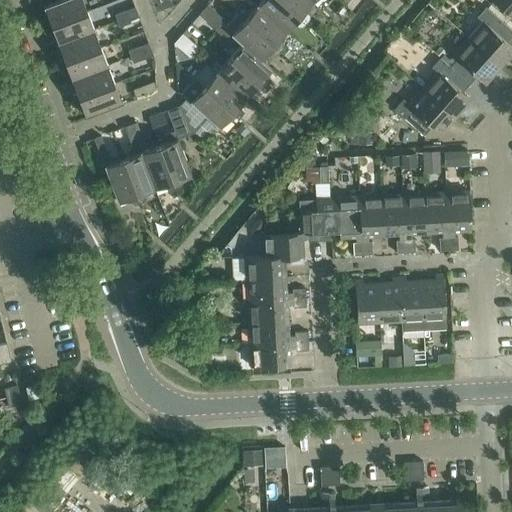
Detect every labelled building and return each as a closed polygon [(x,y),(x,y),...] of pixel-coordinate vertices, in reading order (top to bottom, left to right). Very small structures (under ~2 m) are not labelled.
[(40,24),(42,28),(86,12),(81,0),(60,0),(44,6),(48,18),(42,21),(40,24)] [(279,0),(261,0),(257,5),(286,31),(293,22),(298,27),(302,26),(305,23),(279,0)] [(308,0),(279,0),(305,23),(309,19),(309,15),(303,11),(311,2),(308,0)] [(511,0),(492,0),(511,17),(511,15),(511,0)] [(199,15),(207,22),(215,12),(207,5),(199,15)] [(257,5),(244,20),(280,51),(283,47),(283,44),(278,39),(286,31),(257,5)] [(134,7),(124,11),(129,23),(139,19),(134,7)] [(482,22),(468,38),(499,66),(511,50),(511,47),(506,42),(511,35),(511,31),(485,7),(476,17),(482,22)] [(129,23),(124,11),(114,15),(119,27),(129,23)] [(86,12),(42,28),(44,33),(47,35),(53,32),(57,43),(93,30),(86,12)] [(215,12),(207,22),(215,29),(223,19),(215,12)] [(237,13),(224,27),(231,35),(231,34),(270,69),(271,68),(260,59),(268,51),(273,55),(276,55),(280,51),(244,20),(237,13)] [(54,59),(56,64),(100,48),(93,30),(57,43),(62,54),(55,56),(54,59)] [(173,43),(181,50),(190,40),(182,33),(173,43)] [(241,44),(229,58),(264,89),(268,85),(268,82),(263,78),(270,69),(231,34),(231,35),(241,44)] [(457,58),(449,67),(469,84),(476,76),(484,82),(499,66),(468,38),(453,55),(457,58)] [(190,40),(181,50),(189,57),(198,48),(190,40)] [(148,43),(138,47),(143,59),(152,55),(148,43)] [(143,59),(138,47),(128,51),(133,63),(143,59)] [(283,47),(280,51),(288,58),(292,54),(284,47),(283,47)] [(100,48),(56,64),(57,69),(61,70),(67,68),(71,79),(107,66),(100,48)] [(216,73),(216,72),(245,98),(253,89),(258,93),(261,93),(264,89),(229,58),(221,67),(216,62),(211,68),(216,73)] [(437,73),(423,88),(453,116),(469,99),(461,93),(469,84),(449,67),(440,58),(431,67),(437,73)] [(67,95),(69,100),(114,83),(107,66),(71,79),(75,90),(69,92),(67,95)] [(216,72),(216,73),(203,87),(239,118),(242,114),(242,111),(237,106),(245,98),(216,72)] [(153,82),(133,89),(135,97),(155,89),(153,82)] [(114,83),(69,100),(71,105),(74,106),(80,104),(85,116),(121,102),(114,83)] [(186,98),(179,106),(182,116),(186,126),(193,133),(207,117),(218,127),(227,117),(232,122),(235,122),(239,118),(203,87),(190,101),(186,98)] [(453,116),(423,88),(409,104),(403,99),(394,109),(423,135),(431,126),(439,133),(453,116)] [(167,142),(158,145),(175,190),(180,188),(182,185),(179,178),(191,174),(177,139),(193,133),(186,126),(182,116),(179,106),(167,111),(174,131),(164,134),(167,142)] [(124,127),(128,137),(140,132),(136,122),(124,127)] [(241,124),(236,130),(244,137),(249,131),(241,124)] [(140,132),(128,137),(131,146),(132,147),(138,144),(144,142),(140,132)] [(372,132),(358,133),(358,145),(372,144),(372,132)] [(111,154),(108,155),(101,136),(93,138),(117,202),(129,197),(131,204),(135,205),(139,203),(123,159),(114,162),(111,154)] [(138,144),(132,147),(131,146),(128,147),(131,155),(123,159),(139,203),(144,201),(146,198),(143,192),(154,188),(141,152),(138,144)] [(158,145),(141,152),(154,188),(165,184),(167,190),(171,191),(175,190),(158,145)] [(467,151),(444,152),(444,166),(468,165),(467,151)] [(438,152),(423,153),(424,172),(439,171),(438,152)] [(416,154),(401,155),(401,169),(417,168),(416,154)] [(398,156),(384,157),(385,167),(399,166),(398,156)] [(327,166),(319,167),(319,183),(328,183),(327,166)] [(467,190),(445,192),(448,250),(458,250),(457,237),(454,237),(453,231),(470,230),(467,190)] [(445,192),(424,193),(426,232),(441,231),(442,238),(438,238),(439,251),(448,250),(445,192)] [(424,193),(402,194),(405,252),(415,252),(414,239),(411,239),(410,233),(426,232),(424,193)] [(402,194),(380,195),(383,235),(398,234),(399,240),(395,240),(396,253),(405,252),(402,194)] [(380,195),(359,196),(362,255),(371,254),(371,241),(368,242),(367,236),(383,235),(380,195)] [(337,214),(338,231),(339,237),(355,236),(355,242),(352,242),(353,255),(362,255),(359,196),(336,198),(337,214)] [(299,211),(300,232),(300,233),(320,232),(331,232),(330,215),(329,198),(315,199),(316,210),(299,211)] [(336,198),(329,198),(330,215),(337,214),(336,198)] [(337,214),(330,215),(331,232),(338,231),(337,214)] [(262,234),(263,256),(263,257),(303,254),(302,242),(321,241),(320,232),(300,233),(300,232),(262,234)] [(244,257),(246,279),(285,277),(284,262),(290,261),(290,264),(303,264),(303,254),(263,257),(263,256),(244,257)] [(435,279),(420,280),(423,330),(445,328),(442,274),(435,275),(435,279)] [(285,277),(246,279),(247,301),(305,298),(305,288),(292,289),(292,292),(286,293),(285,277)] [(392,282),(377,283),(379,322),(401,321),(398,277),(391,277),(392,282)] [(405,277),(398,277),(401,321),(401,331),(423,330),(420,280),(405,281),(405,277)] [(379,322),(377,283),(362,283),(362,279),(354,279),(357,323),(379,322)] [(305,298),(247,301),(248,322),(287,320),(286,305),(293,304),(293,308),(306,307),(305,298)] [(287,320),(248,322),(249,344),(308,341),(307,331),(294,332),(294,335),(288,336),(287,320)] [(380,340),(368,341),(369,355),(381,355),(380,340)] [(308,341),(249,344),(250,366),(290,364),(289,348),(295,348),(295,351),(308,350),(308,341)] [(403,341),(402,342),(403,365),(414,364),(414,350),(403,341)] [(0,344),(0,354),(9,352),(6,343),(0,344)] [(9,352),(0,354),(0,364),(11,362),(9,352)] [(452,354),(437,354),(438,363),(453,362),(452,354)] [(400,356),(388,356),(388,366),(401,365),(400,356)] [(4,388),(6,397),(19,394),(17,385),(4,388)] [(34,385),(26,387),(29,398),(37,396),(34,385)] [(19,394),(6,397),(8,407),(21,404),(19,394)] [(262,450),(243,451),(244,466),(263,465),(262,450)] [(403,462),(404,471),(413,471),(413,461),(403,462)] [(422,461),(413,461),(413,471),(423,470),(422,461)] [(320,467),(320,476),(330,476),(329,466),(320,467)] [(338,466),(329,466),(330,476),(339,475),(338,466)] [(423,470),(413,471),(414,480),(423,480),(423,470)] [(413,471),(404,471),(404,481),(414,480),(413,471)] [(339,475),(330,476),(330,485),(339,485),(339,475)] [(330,476),(320,476),(321,486),(330,485),(330,476)] [(455,504),(440,505),(440,511),(463,511),(463,498),(455,498),(455,504)] [(375,503),(376,508),(375,511),(397,511),(397,507),(383,508),(382,502),(375,503)] [(369,509),(354,510),(353,511),(375,511),(376,508),(375,503),(368,503),(369,509)]
